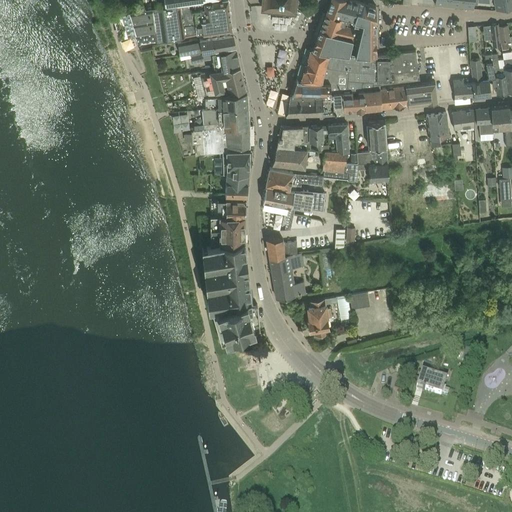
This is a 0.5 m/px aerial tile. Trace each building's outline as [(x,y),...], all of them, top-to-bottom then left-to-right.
[(228,0),(203,0),(204,6),(191,8),(192,12),(194,12),(195,21),(188,22),(188,17),(185,17),(183,2),(165,4),(129,9),(136,32),(155,29),(156,39),(184,35),(199,32),(203,32),(232,28),(228,0)] [(262,6),(270,6),(295,9),(295,0),(262,0),(262,5),(262,6)] [(326,10),(320,27),(352,35),(348,51),(377,53),(377,4),(361,0),(363,2),(362,4),(363,5),(358,17),(326,10)] [(327,9),(326,10),(358,17),(363,5),(362,4),(363,2),(361,0),(359,0),(330,0),(330,1),(327,9)] [(511,5),(511,0),(494,0),(496,9),(511,5)] [(490,23),(490,24),(492,37),(492,38),(500,37),(499,24),(499,22),(490,23)] [(509,35),(508,23),(499,24),(500,37),(501,40),(509,39),(510,39),(509,35)] [(329,49),(348,51),(352,35),(320,27),(318,33),(317,33),(314,41),(315,41),(313,47),(311,46),(310,47),(328,50),(329,49)] [(236,44),(233,33),(199,37),(178,41),(179,51),(180,54),(191,52),(203,50),(217,48),(236,44)] [(236,44),(217,48),(218,52),(212,53),(215,69),(223,67),(237,65),(236,61),(238,59),(239,58),(236,47),(236,44)] [(417,68),(417,59),(416,49),(377,53),(348,51),(329,49),(328,50),(310,47),(301,78),(322,80),(322,81),(330,80),(330,91),(333,90),(333,91),(342,90),(364,88),(380,87),(381,87),(381,86),(380,82),(420,77),(418,67),(417,68)] [(144,56),(153,55),(152,48),(143,49),(144,56)] [(204,58),(203,50),(191,52),(192,56),(193,61),(203,59),(204,58)] [(486,53),(489,76),(491,75),(493,84),(495,84),(496,84),(495,75),(492,58),(492,52),(486,53)] [(508,91),(504,66),(499,67),(498,57),(497,52),(492,52),(492,58),(495,75),(496,84),(495,84),(497,93),(508,91)] [(480,57),(470,58),(472,76),(472,80),(472,82),(474,94),(473,94),(474,95),(491,93),(489,77),(483,78),(480,57)] [(267,64),(267,73),(279,74),(279,65),(267,64)] [(201,71),(204,86),(206,94),(206,96),(211,95),(211,94),(216,94),(246,89),(244,84),(245,84),(243,75),(242,76),(240,74),(237,65),(223,67),(215,69),(201,71)] [(453,78),(454,86),(455,96),(473,94),(474,94),(472,82),(464,83),(463,77),(453,78)] [(322,80),(301,78),(297,78),(292,93),(326,91),(330,91),(330,80),(322,81),(322,80)] [(438,100),(435,80),(406,83),(408,103),(428,101),(428,102),(430,101),(430,99),(435,98),(435,101),(438,100)] [(408,103),(406,83),(381,86),(381,87),(380,87),(382,107),(408,104),(408,103)] [(382,107),(380,87),(364,88),(365,108),(382,107)] [(342,90),(343,111),(365,108),(364,88),(342,90)] [(211,95),(212,101),(217,101),(218,107),(223,106),(247,103),(246,89),(216,94),(211,94),(211,95)] [(333,90),(330,91),(326,91),(328,112),(343,111),(342,90),(333,91),(333,90)] [(328,112),(326,91),(292,93),(290,93),(285,114),(323,112),(328,112)] [(213,107),(201,108),(204,127),(204,128),(249,124),(247,103),(223,106),(218,107),(213,107)] [(511,140),(511,136),(511,131),(509,104),(491,106),(492,121),(494,121),(494,130),(505,129),(506,144),(511,143),(511,140)] [(491,106),(475,107),(476,123),(479,123),(480,132),(493,131),(493,130),(494,130),(494,121),(492,121),(491,106)] [(474,107),(452,110),(454,128),(456,127),(456,129),(459,128),(459,127),(476,125),(474,107)] [(436,112),(440,137),(445,136),(450,136),(446,111),(436,112)] [(171,129),(187,129),(187,112),(170,113),(171,129)] [(431,146),(436,145),(441,144),(440,141),(440,137),(436,112),(426,114),(431,146)] [(385,119),(367,121),(369,145),(369,146),(371,146),(371,150),(357,151),(358,161),(358,162),(361,162),(367,162),(373,162),(372,151),(383,150),(383,145),(387,145),(385,119)] [(336,137),(337,150),(346,151),(346,154),(349,153),(347,122),(328,123),(328,127),(329,138),(336,137)] [(328,127),(328,123),(309,125),(310,140),(317,140),(317,149),(325,150),(325,149),(329,150),(329,149),(329,144),(323,144),(323,127),(328,127)] [(204,128),(204,127),(193,128),(193,129),(192,130),(192,132),(192,140),(193,142),(195,142),(195,152),(227,151),(228,150),(228,149),(228,144),(249,144),(249,142),(249,138),(249,136),(249,132),(249,130),(248,130),(248,126),(249,126),(249,124),(204,128)] [(283,126),(282,126),(280,143),(309,147),(310,141),(310,140),(309,125),(283,126)] [(452,142),(454,159),(458,158),(457,154),(461,153),(460,142),(452,142)] [(361,168),(369,168),(369,180),(389,179),(387,145),(383,145),(383,150),(372,151),(373,162),(367,162),(361,162),(361,168)] [(276,146),(272,162),(289,164),(293,147),(276,146)] [(305,167),(307,148),(293,147),(289,164),(305,167)] [(249,166),(249,162),(250,149),(228,149),(228,150),(227,151),(226,173),(249,174),(249,166)] [(322,169),(323,169),(324,167),(344,169),(344,163),(346,163),(346,161),(346,154),(346,151),(337,150),(329,149),(329,150),(325,149),(325,150),(322,169)] [(348,170),(359,171),(359,168),(361,168),(361,162),(358,162),(358,161),(349,161),(346,161),(346,163),(344,163),(344,169),(348,170)] [(289,188),(294,189),(294,188),(296,182),(300,183),(301,181),(323,184),(324,175),(348,178),(348,170),(344,169),(324,167),(323,169),(324,169),(323,175),(299,172),(298,174),(293,173),(293,171),(279,168),(271,166),(270,166),(266,183),(289,188)] [(511,167),(502,168),(503,177),(510,176),(511,176),(511,167)] [(359,171),(348,170),(348,178),(348,179),(358,181),(359,171)] [(226,173),(226,175),(226,183),(225,193),(247,194),(249,174),(226,173)] [(496,184),(496,179),(496,176),(487,176),(487,179),(488,185),(496,184)] [(511,196),(510,176),(503,177),(499,177),(500,181),(500,186),(500,197),(511,196)] [(266,183),(263,200),(295,206),(296,204),(311,207),(323,209),(325,190),(313,190),(312,193),(294,189),(289,188),(266,183)] [(218,198),(217,206),(226,206),(226,214),(244,214),(246,202),(244,199),(218,198)] [(244,228),(244,214),(226,214),(210,214),(210,228),(244,228)] [(348,225),(347,239),(355,239),(355,226),(348,225)] [(344,245),(345,227),(336,227),(335,247),(344,245)] [(227,242),(244,240),(244,228),(210,228),(210,243),(210,244),(219,243),(227,242)] [(281,237),(266,236),(270,256),(297,251),(297,239),(282,241),(281,237)] [(227,242),(219,243),(210,244),(210,243),(201,244),(206,282),(249,277),(247,267),(248,267),(246,253),(244,240),(227,242)] [(276,297),(277,297),(306,292),(304,279),(294,281),(292,267),(304,265),(302,251),(297,252),(297,251),(270,256),(276,297)] [(206,282),(207,293),(208,306),(210,305),(251,301),(249,277),(206,282)] [(368,290),(351,291),(353,306),(369,304),(368,290)] [(339,311),(349,310),(348,296),(338,297),(339,311)] [(315,334),(327,332),(326,327),(330,327),(328,316),(332,315),(330,307),(327,307),(327,302),(329,302),(328,297),(310,300),(311,305),(308,306),(310,314),(308,314),(309,320),(307,321),(308,328),(314,327),(315,334)] [(221,342),(236,337),(244,334),(250,332),(248,326),(259,323),(259,324),(260,324),(257,303),(252,304),(251,301),(210,305),(221,342)] [(465,349),(461,360),(466,362),(469,351),(465,349)] [(250,366),(246,367),(245,367),(245,372),(254,371),(257,370),(257,369),(259,369),(258,365),(257,365),(257,362),(249,363),(250,366)] [(441,396),(441,395),(447,397),(449,390),(443,388),(444,387),(446,380),(434,377),(421,372),(419,380),(412,378),(409,385),(416,387),(416,390),(416,389),(422,391),(424,392),(424,391),(441,396)] [(446,511),(487,511),(489,509),(445,495),(440,510),(446,511)]
